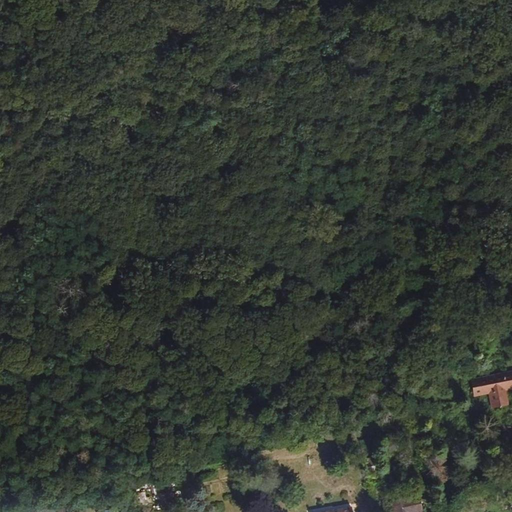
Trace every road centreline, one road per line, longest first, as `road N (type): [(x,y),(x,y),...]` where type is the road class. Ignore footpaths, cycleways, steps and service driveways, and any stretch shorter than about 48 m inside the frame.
road 1 (track): [(511,253),(470,264),(332,377),(0,463)]
road 2 (track): [(0,151),(181,104),(307,0)]
